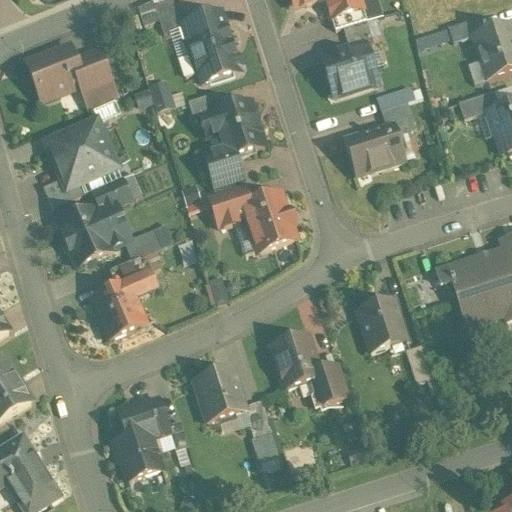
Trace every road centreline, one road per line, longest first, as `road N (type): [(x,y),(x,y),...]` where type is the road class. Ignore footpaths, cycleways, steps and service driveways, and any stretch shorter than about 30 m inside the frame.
road 1 (residential): [(340,264),(176,353),(67,395)]
road 2 (residential): [(258,0),(340,264)]
road 3 (residential): [(67,395),(0,167)]
road 4 (tertiary): [(313,511),(511,447)]
road 5 (residential): [(511,209),(340,264)]
road 6 (residential): [(7,42),(131,0)]
road 7 (residential): [(98,511),(67,395)]
